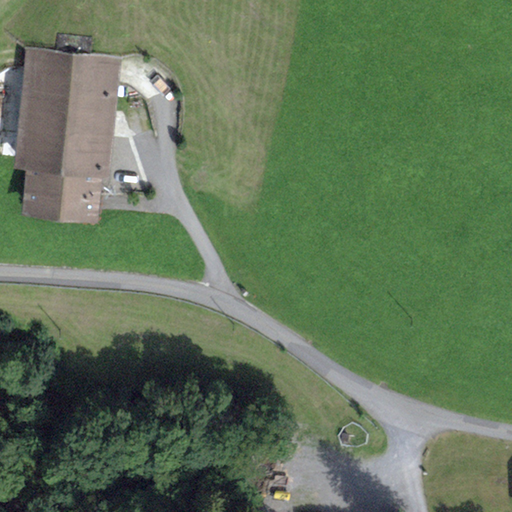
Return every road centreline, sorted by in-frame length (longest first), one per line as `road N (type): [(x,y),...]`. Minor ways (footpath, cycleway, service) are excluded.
road 1 (unclassified): [(511,434),(398,414),(254,316),(188,290),(0,274)]
road 2 (track): [(0,58),(119,64),(145,74),(163,160),(217,275),(219,300)]
